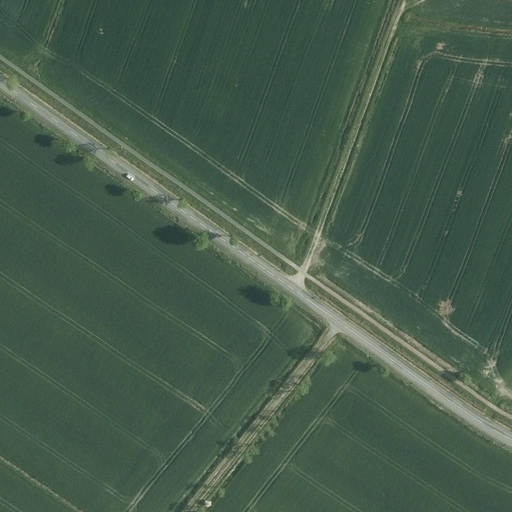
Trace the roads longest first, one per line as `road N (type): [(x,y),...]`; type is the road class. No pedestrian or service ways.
road 1 (tertiary): [(0,80),(511,438)]
road 2 (track): [(399,0),(303,274)]
road 3 (track): [(186,511),(340,323)]
